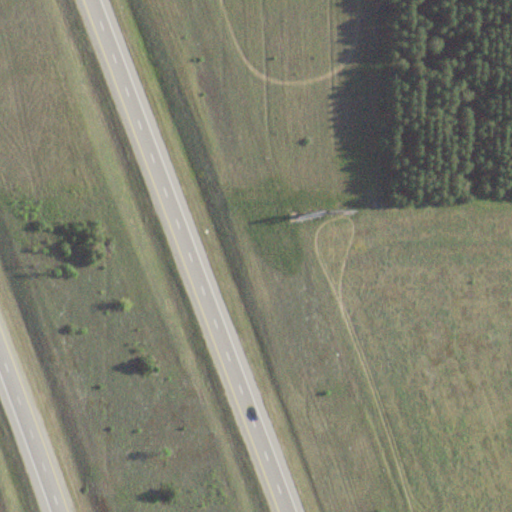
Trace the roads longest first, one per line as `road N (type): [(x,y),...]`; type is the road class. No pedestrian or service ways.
road 1 (motorway): [(280,511),(89,0)]
road 2 (motorway): [(0,393),(39,511)]
